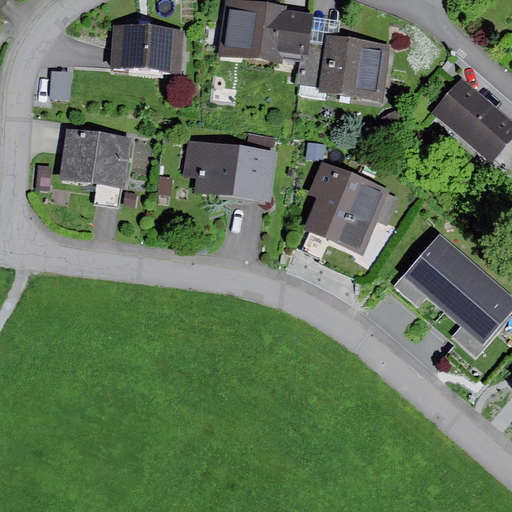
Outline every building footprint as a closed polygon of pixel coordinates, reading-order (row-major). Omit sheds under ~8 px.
[(0,0),(0,11),(10,0),(0,0)] [(286,7),(232,0),(226,0),(219,57),(280,65),(281,55),(302,58),(303,45),(307,17),(307,15),(285,12),(286,7)] [(327,37),(339,38),(341,22),(307,17),(303,45),(325,48),(327,37)] [(114,26),(111,70),(183,75),(186,31),(114,26)] [(339,38),(327,37),(325,48),(303,45),(302,58),(297,85),(320,88),(319,93),(382,102),(391,46),(339,38)] [(71,73),(52,72),(51,101),(70,101),(71,73)] [(511,122),(461,79),(432,113),(492,163),(511,138),(511,122)] [(398,111),(382,119),(389,133),(405,126),(398,111)] [(133,137),(67,128),(61,180),(97,184),(95,205),(119,208),(122,188),(127,188),(133,137)] [(276,139),(249,135),(247,146),(274,150),(276,139)] [(511,138),(492,163),(511,179),(511,138)] [(277,153),(188,141),(184,177),(197,179),(196,193),(270,202),(277,153)] [(326,145),(308,143),(306,160),(325,162),(326,145)] [(52,167),(39,166),(37,192),(50,193),(52,167)] [(390,191),(332,166),(310,216),(368,241),(376,222),(388,227),(400,200),(388,195),(390,191)] [(137,194),(126,193),(124,207),(135,209),(137,194)] [(483,272),(440,235),(395,287),(419,307),(427,297),(446,314),(483,272)] [(511,313),(511,297),(483,272),(446,314),(463,326),(453,338),(478,359),(511,317),(510,316),(511,313)]
